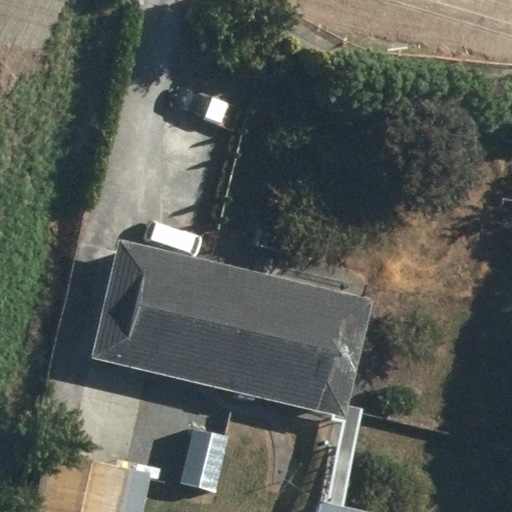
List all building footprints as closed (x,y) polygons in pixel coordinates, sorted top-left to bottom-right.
[(213,201),(241,214),(253,186),(225,174),(213,201)] [(488,214),(403,208),(400,248),(485,255),(488,214)] [(103,238),(76,354),(331,412),(357,295),(103,238)] [(33,449),(20,511),(130,511),(139,470),(33,449)] [(367,511),(304,497),(300,511),(367,511)]
